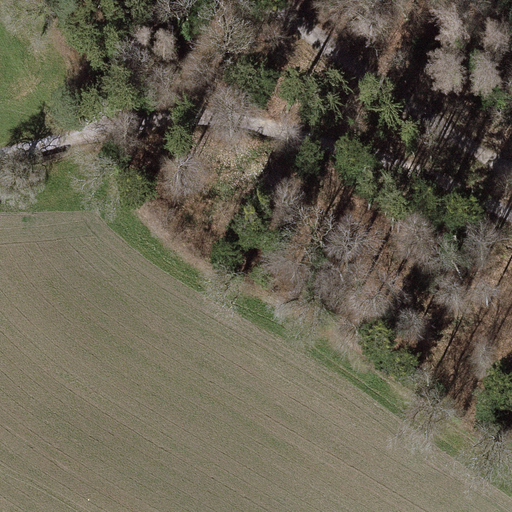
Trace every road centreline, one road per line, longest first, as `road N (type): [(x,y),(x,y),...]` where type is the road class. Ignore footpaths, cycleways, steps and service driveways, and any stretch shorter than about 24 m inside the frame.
road 1 (track): [(511,211),(351,149),(216,113),(155,118),(0,157)]
road 2 (track): [(275,0),(511,168)]
